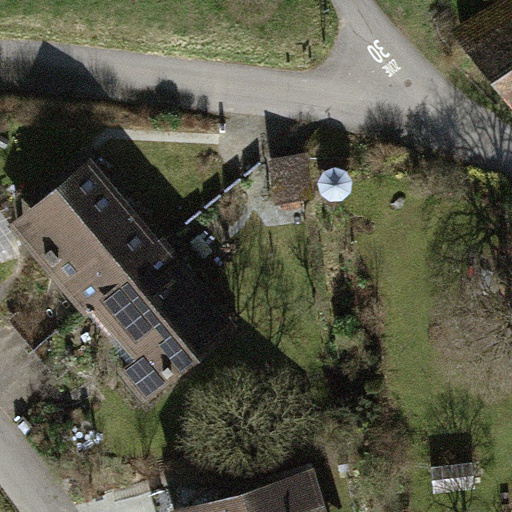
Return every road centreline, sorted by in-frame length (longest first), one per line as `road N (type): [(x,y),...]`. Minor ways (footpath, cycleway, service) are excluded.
road 1 (residential): [(0,63),(377,87)]
road 2 (residential): [(377,87),(511,159)]
